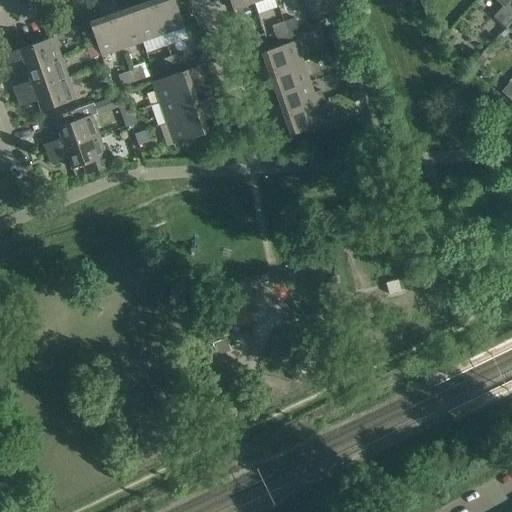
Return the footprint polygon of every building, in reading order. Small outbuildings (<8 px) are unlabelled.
[(110,0),(106,2),(122,48),(142,41),(130,7),(117,12),(113,0),(110,0)] [(130,7),(142,41),(163,34),(150,0),(142,0),(143,3),(130,7)] [(150,0),(163,34),(184,26),(174,0),(150,0)] [(229,0),(232,9),(253,2),(252,0),(229,0)] [(333,0),(328,0),(322,2),(326,13),(336,9),(333,0)] [(493,16),(505,27),(511,19),(511,0),(497,0),(503,5),(493,16)] [(89,22),(100,55),(122,48),(106,2),(98,5),(102,17),(89,22)] [(326,13),(322,2),(311,6),(314,17),(326,13)] [(296,17),(283,21),(286,31),(299,27),(296,17)] [(271,25),(275,35),(286,31),(283,21),(271,25)] [(239,31),(243,41),(255,38),(251,27),(239,31)] [(346,45),(342,35),(331,39),(335,49),(346,45)] [(23,59),(27,70),(61,58),(53,36),(2,54),(6,64),(23,59)] [(295,40),(279,46),(261,52),(266,65),(253,70),(256,77),(302,61),(295,40)] [(350,58),(346,45),(335,49),(339,62),(350,58)] [(174,67),(185,63),(181,52),(171,56),(174,67)] [(174,67),(171,56),(159,60),(163,71),(174,67)] [(68,78),(61,58),(27,70),(30,80),(13,86),(17,96),(68,78)] [(276,93),(309,81),(302,61),(256,77),(259,85),(271,80),(276,93)] [(152,81),(159,102),(193,90),(189,78),(201,73),(198,65),(152,81)] [(130,70),(133,81),(146,77),(142,66),(130,70)] [(133,81),(130,70),(118,74),(122,85),(133,81)] [(345,78),(349,90),(360,86),(356,75),(345,78)] [(68,78),(17,96),(20,105),(37,99),(41,111),(75,99),(68,78)] [(270,118),(316,102),(309,81),(276,93),(280,106),(267,110),(270,118)] [(511,101),(511,83),(510,82),(501,91),(511,101)] [(364,97),(360,86),(349,90),(353,101),(364,97)] [(159,102),(166,122),(213,107),(210,99),(197,103),(193,90),(159,102)] [(129,100),(118,104),(121,115),(133,111),(129,100)] [(316,102),(270,118),(273,125),(285,121),(290,135),(323,123),(316,102)] [(98,114),(94,103),(72,110),(76,120),(57,126),(61,137),(44,143),(47,153),(98,136),(91,116),(98,114)] [(215,114),(213,107),(166,122),(174,143),(207,132),(203,118),(215,114)] [(121,115),(126,127),(137,124),(133,111),(121,115)] [(149,142),(145,131),(134,135),(138,146),(149,142)] [(109,166),(105,156),(98,136),(47,153),(51,163),(68,157),(72,168),(83,164),(86,174),(109,166)] [(386,283),(389,294),(400,292),(398,280),(386,283)] [(239,296),(223,300),(231,332),(247,328),(239,296)] [(207,342),(226,337),(218,307),(199,312),(207,342)] [(225,338),(210,344),(215,357),(230,351),(225,338)] [(100,362),(85,366),(90,386),(105,383),(100,362)] [(259,385),(256,394),(269,397),(271,389),(259,385)]
